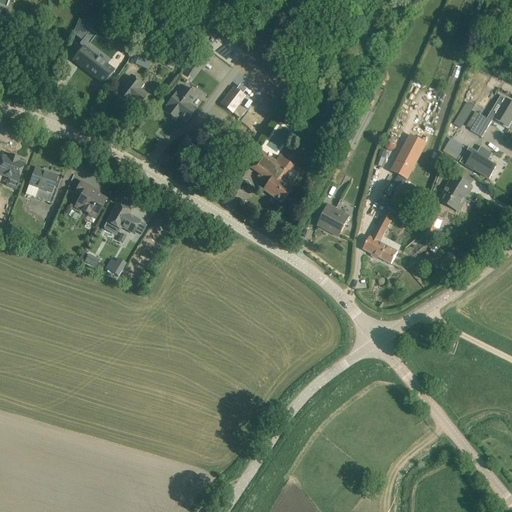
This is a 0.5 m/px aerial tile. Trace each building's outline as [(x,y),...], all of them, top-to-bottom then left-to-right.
[(74,35),(82,39),(86,29),(90,30),(95,25),(81,19),(74,35)] [(119,48),(127,51),(129,44),(122,41),(119,48)] [(208,51),(209,49),(212,44),(209,41),(205,46),(193,62),(197,65),(208,51)] [(151,51),(137,45),(135,51),(130,63),(148,70),(153,58),(148,57),(151,51)] [(92,52),(85,46),(73,62),(80,67),(80,66),(97,80),(104,86),(106,83),(107,84),(115,74),(114,74),(116,71),(109,65),(108,66),(91,53),(92,52)] [(52,82),(58,70),(47,64),(41,76),(52,82)] [(139,105),(145,97),(147,94),(140,89),(143,85),(131,76),(116,95),(128,104),(132,99),(139,105)] [(486,86),(497,92),(502,83),(491,77),(486,86)] [(197,98),(178,82),(171,89),(172,90),(163,101),(170,107),(166,111),(176,120),(180,116),(186,122),(196,110),(191,106),(197,98)] [(233,89),(222,104),(232,112),(244,97),(233,89)] [(511,102),(504,98),(500,105),(496,103),(491,111),(495,113),(493,118),(508,127),(511,119),(511,102)] [(351,139),(357,143),(373,114),(367,110),(351,139)] [(491,122),(483,116),(475,112),(466,126),(472,129),(471,131),(482,137),(491,122)] [(184,147),(191,138),(187,135),(180,145),(184,147)] [(408,178),(425,145),(410,138),(394,172),(408,178)] [(443,151),(456,161),(467,148),(454,138),(443,151)] [(495,148),(483,141),(480,146),(471,141),(462,157),(476,165),(477,164),(492,173),(498,162),(489,156),(495,148)] [(292,189),(282,182),(294,166),(279,156),(275,160),(262,151),(250,168),(269,180),(263,190),(282,203),(292,189)] [(445,157),(434,153),(432,159),(443,163),(445,157)] [(19,158),(12,156),(11,155),(9,159),(3,157),(0,163),(0,175),(18,182),(24,165),(18,162),(19,158)] [(444,163),(462,174),(465,170),(447,159),(444,163)] [(52,204),(60,182),(63,174),(44,168),(41,175),(34,172),(25,195),(52,204)] [(466,200),(464,199),(470,188),(452,178),(439,201),(448,206),(457,211),(458,209),(460,210),(466,200)] [(389,203),(396,207),(406,188),(399,184),(389,203)] [(422,187),(418,199),(427,202),(431,190),(422,187)] [(98,195),(99,192),(93,189),(91,191),(85,188),(81,196),(81,195),(74,207),(96,219),(106,200),(98,195)] [(350,213),(354,205),(342,199),(338,206),(350,213)] [(133,234),(140,221),(128,215),(130,212),(116,204),(104,227),(104,229),(114,235),(117,234),(119,230),(119,231),(121,228),(133,234)] [(339,237),(343,228),(350,216),(329,205),(318,226),(339,237)] [(380,242),(394,216),(385,211),(383,217),(371,238),(370,237),(363,250),(391,264),(398,252),(380,242)] [(430,214),(423,232),(434,237),(442,218),(430,214)] [(17,241),(20,234),(6,229),(3,236),(17,241)] [(435,254),(440,247),(435,243),(430,251),(435,254)] [(101,260),(88,254),(84,262),(97,268),(101,260)] [(111,260),(106,269),(118,276),(126,264),(118,259),(116,263),(111,260)]
